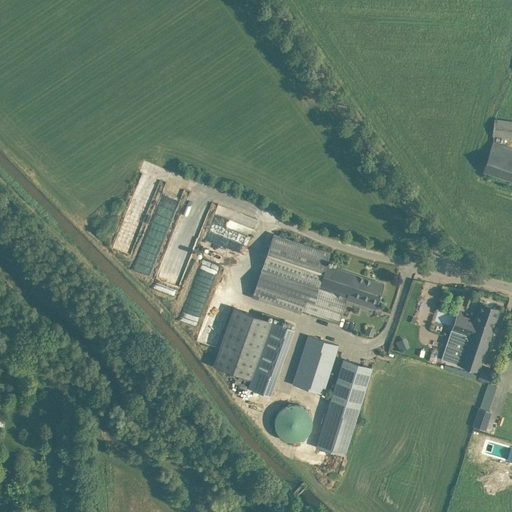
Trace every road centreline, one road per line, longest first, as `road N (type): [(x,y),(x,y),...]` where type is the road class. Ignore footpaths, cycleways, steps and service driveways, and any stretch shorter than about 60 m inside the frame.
road 1 (unclassified): [(511,284),(475,275),(448,255),(273,0)]
road 2 (unknown): [(475,275),(281,225)]
road 3 (track): [(0,353),(46,376),(43,511)]
